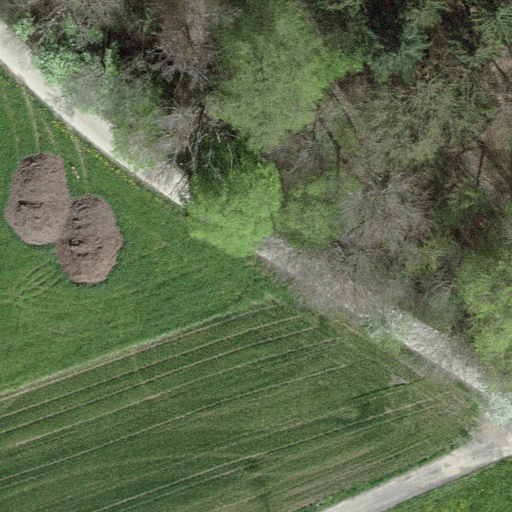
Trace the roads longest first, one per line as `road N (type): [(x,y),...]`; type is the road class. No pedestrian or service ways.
road 1 (track): [(0,38),(118,147),(511,392)]
road 2 (track): [(343,511),(511,437)]
